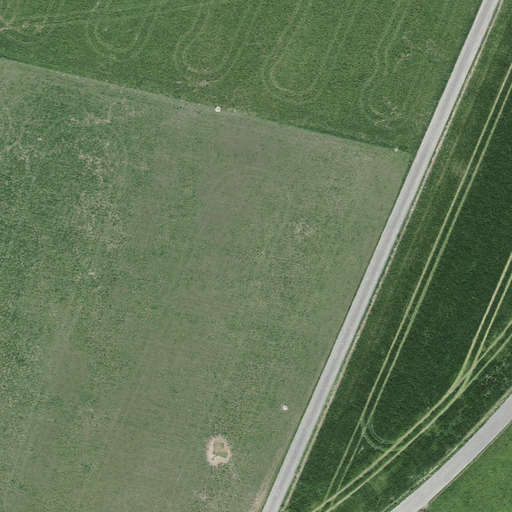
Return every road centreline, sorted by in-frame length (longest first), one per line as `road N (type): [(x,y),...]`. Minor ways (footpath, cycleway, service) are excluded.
road 1 (track): [(0,54),(422,170)]
road 2 (unclassified): [(511,415),(415,511)]
